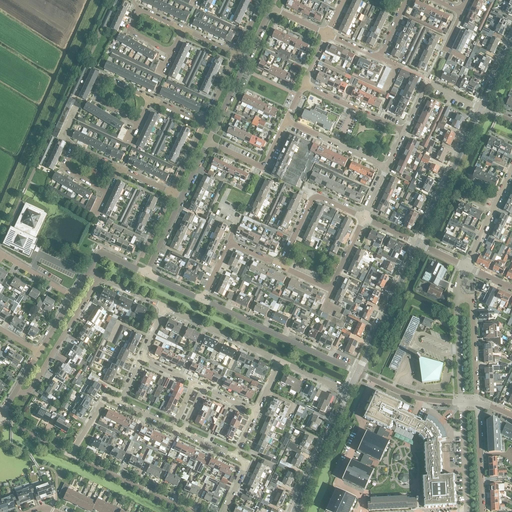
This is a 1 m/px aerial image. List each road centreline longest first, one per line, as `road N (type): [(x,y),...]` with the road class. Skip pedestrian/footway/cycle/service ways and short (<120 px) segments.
road 1 (residential): [(358,372),(202,300)]
road 2 (residential): [(373,379),(337,482),(361,495),(362,511)]
road 3 (residential): [(13,394),(29,391),(100,277)]
road 4 (tertiary): [(418,243),(481,108)]
road 5 (tertiary): [(358,372),(418,243)]
road 6 (unclassified): [(190,511),(70,455)]
road 7 (residential): [(280,265),(329,287),(363,218)]
road 8 (tertiary): [(295,511),(348,393)]
road 9 (residential): [(280,265),(312,198),(363,218)]
road 10 (residential): [(279,361),(164,306)]
road 11 (residential): [(150,98),(107,76),(95,98),(138,123)]
road 12 (residential): [(202,300),(228,241),(280,265)]
road 13 (residential): [(118,167),(74,146),(63,167),(106,191)]
road 14 (residential): [(182,28),(138,7),(128,29),(170,52)]
